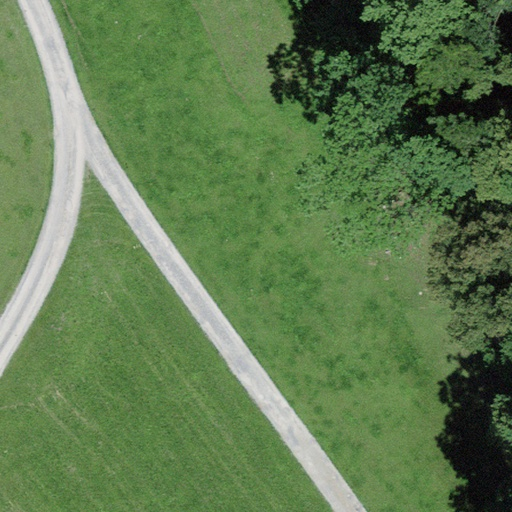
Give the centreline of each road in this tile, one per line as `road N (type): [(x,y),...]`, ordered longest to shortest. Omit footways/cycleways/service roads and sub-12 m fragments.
road 1 (track): [(75,125),(344,511)]
road 2 (track): [(75,125),(57,229),(0,342)]
road 3 (track): [(33,0),(75,125)]
